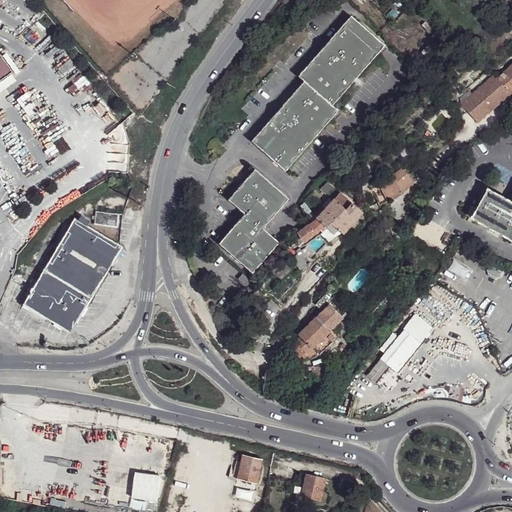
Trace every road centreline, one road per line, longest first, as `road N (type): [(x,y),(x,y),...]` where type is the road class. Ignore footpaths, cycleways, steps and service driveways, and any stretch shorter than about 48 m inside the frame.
road 1 (unknown): [(168,158),(205,176),(241,164),(292,189),(413,73)]
road 2 (secondary): [(158,217),(183,117),(265,0)]
road 3 (secondary): [(253,402),(187,325),(166,271),(158,217)]
road 4 (primary): [(0,390),(201,422)]
road 5 (primary): [(201,422),(382,467)]
road 6 (primary): [(394,430),(352,432),(253,402)]
road 7 (primary): [(253,402),(198,362),(134,354)]
